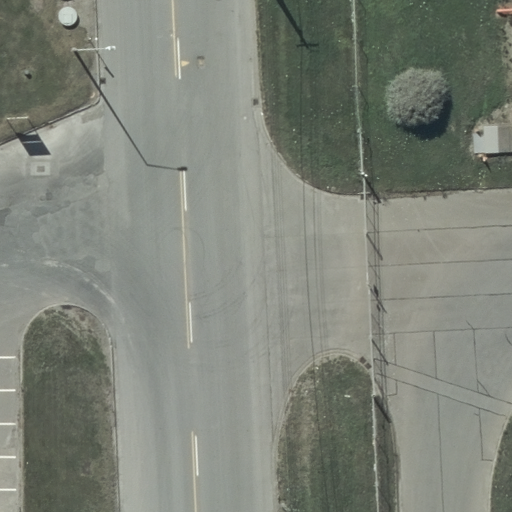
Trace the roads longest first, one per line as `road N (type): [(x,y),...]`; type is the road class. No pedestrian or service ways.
road 1 (tertiary): [(169,0),(195,511)]
road 2 (unknown): [(0,210),(178,175)]
